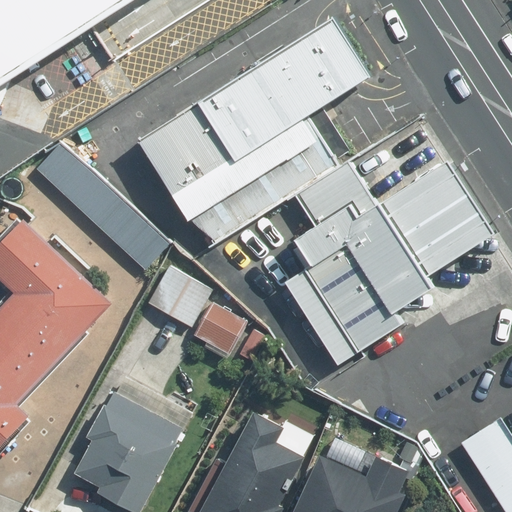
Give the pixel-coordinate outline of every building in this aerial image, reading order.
[(0,0),(0,81),(127,0),(0,0)] [(288,277),(340,360),(397,325),(388,311),(432,284),(427,275),(491,236),(445,161),(383,199),(324,104),(371,75),(334,15),(137,136),(189,220),(219,244),(295,198),(312,224),(294,235),(311,263),(288,277)] [(68,142),(42,172),(150,268),(173,243),(68,142)] [(0,313),(0,457),(44,414),(28,397),(132,285),(31,190),(19,203),(27,210),(0,237),(0,260),(26,286),(0,313)] [(219,291),(178,262),(154,295),(195,324),(219,291)] [(254,317),(219,297),(199,332),(234,352),(254,317)] [(125,372),(95,433),(100,436),(83,470),(106,482),(103,488),(146,510),(198,408),(125,372)] [(303,457),(314,436),(285,421),(282,427),(253,412),(225,464),(215,459),(187,511),(282,511),(283,510),(279,507),(305,458),(303,457)] [(511,511),(511,417),(509,412),(461,443),(505,511),(511,511)] [(325,459),(319,455),(292,511),(397,511),(406,495),(399,492),(409,471),(335,437),(325,459)]
